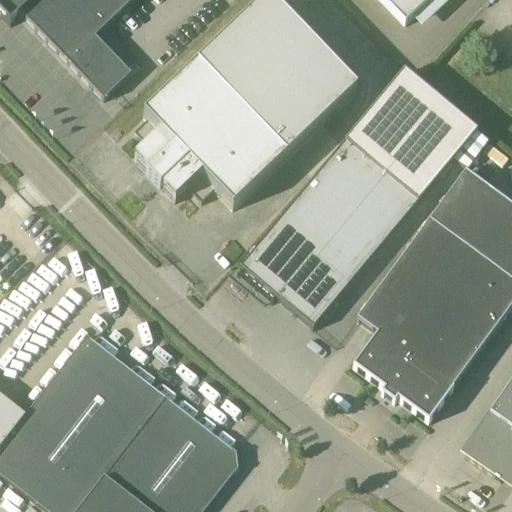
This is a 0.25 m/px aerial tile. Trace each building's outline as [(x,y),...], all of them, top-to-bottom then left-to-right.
[(0,0),(0,6),(6,13),(1,18),(10,28),(22,18),(104,104),(131,78),(95,41),(141,0),(0,0)] [(378,0),(405,28),(434,0),(378,0)] [(233,213),(357,96),(267,2),(143,119),(147,124),(134,136),(147,150),(134,163),(149,178),(150,176),(162,189),(161,190),(175,205),(188,193),(201,207),(215,194),(233,213)] [(456,189),(484,150),(467,138),(439,177),(456,189)] [(313,332),(417,207),(345,146),(241,271),(240,271),(242,274),(239,277),(238,277),(272,306),(273,305),(272,305),(275,301),(313,333),(314,332),(313,332)] [(452,392),(511,311),(511,211),(466,177),(357,324),(377,338),(353,371),(384,394),(381,397),(395,407),(398,404),(429,427),(453,393),(452,392)] [(0,400),(0,478),(43,511),(206,511),(235,476),(238,472),(236,457),(237,457),(233,453),(232,454),(174,409),(169,405),(170,404),(166,401),(165,402),(90,343),(91,343),(87,339),(83,343),(84,344),(25,420),(0,400)] [(511,384),(490,416),(493,418),(467,454),(505,480),(511,478),(511,384)]
